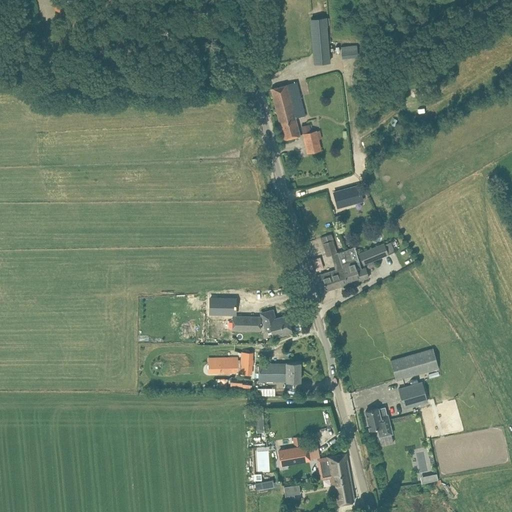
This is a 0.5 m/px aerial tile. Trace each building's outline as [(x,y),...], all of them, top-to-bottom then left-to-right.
[(326,26),(327,26),(327,17),(311,18),(315,64),(329,62),(326,26)] [(357,45),(340,47),(341,59),(359,57),(357,45)] [(305,115),(296,82),(271,89),(284,139),(300,135),(295,118),(305,115)] [(309,124),(301,126),(302,134),(303,133),(311,132),(309,124)] [(321,149),(317,130),(311,132),(303,133),(307,152),(321,149)] [(379,160),(375,149),(370,151),(373,162),(379,160)] [(357,185),(335,192),(340,207),(362,200),(357,185)] [(339,211),(333,213),(335,220),(341,218),(339,211)] [(351,260),(348,249),(336,252),(331,234),(320,237),(326,256),(331,255),(336,269),(320,274),(325,291),(359,280),(369,277),(366,266),(361,268),(359,261),(354,262),(353,260),(351,260)] [(342,248),(338,236),(333,238),(336,249),(342,248)] [(359,253),(363,264),(388,254),(384,243),(359,253)] [(313,259),(316,270),(324,268),(320,256),(313,259)] [(272,310),(260,313),(265,331),(271,329),(272,336),(291,331),(287,316),(274,319),(272,310)] [(232,330),(260,330),(260,317),(232,317),(232,330)] [(433,348),(400,357),(390,360),(396,380),(438,368),(433,348)] [(240,352),(239,372),(251,373),(252,352),(240,352)] [(237,357),(207,357),(207,372),(237,372),(237,357)] [(259,381),(289,381),(299,381),(299,363),(259,363),(259,381)] [(398,389),(404,408),(427,402),(422,382),(398,389)] [(275,395),(275,386),(258,386),(258,395),(275,395)] [(390,425),(387,414),(385,406),(365,411),(370,429),(377,428),(379,437),(380,436),(380,435),(391,433),(389,425),(390,425)] [(264,412),(257,412),(257,431),(265,430),(264,412)] [(279,451),(281,464),(309,459),(306,446),(301,447),(299,436),(293,437),(294,448),(279,451)] [(262,479),(262,472),(269,471),(269,446),(253,446),(254,479),(262,479)] [(331,477),(349,474),(345,453),(317,458),(320,479),(331,477)] [(349,474),(331,477),(336,505),(354,502),(349,474)] [(299,483),(283,485),(284,494),(300,492),(299,483)]
